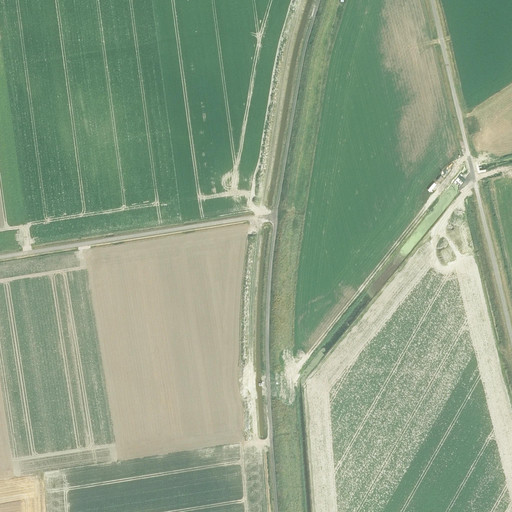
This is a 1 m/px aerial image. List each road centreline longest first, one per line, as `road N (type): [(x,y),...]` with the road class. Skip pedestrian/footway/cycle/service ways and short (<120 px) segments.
road 1 (unclassified): [(511,339),(432,0)]
road 2 (track): [(276,511),(266,321),(275,216)]
road 3 (track): [(275,216),(0,258)]
road 4 (track): [(275,216),(296,81),(319,0)]
